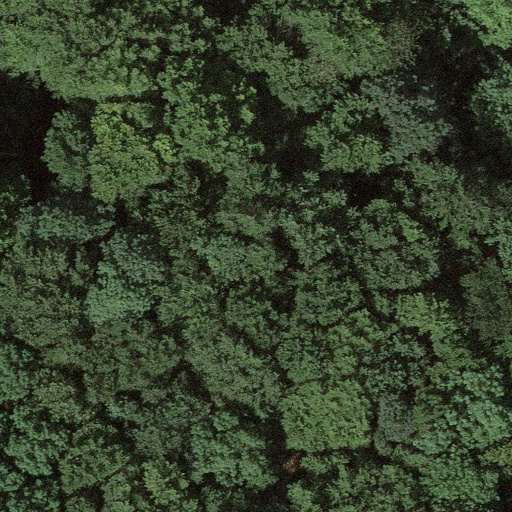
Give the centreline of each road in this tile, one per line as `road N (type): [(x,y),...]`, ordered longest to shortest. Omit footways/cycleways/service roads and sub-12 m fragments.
road 1 (track): [(511,30),(393,93),(0,266)]
road 2 (track): [(393,93),(134,59),(0,51)]
